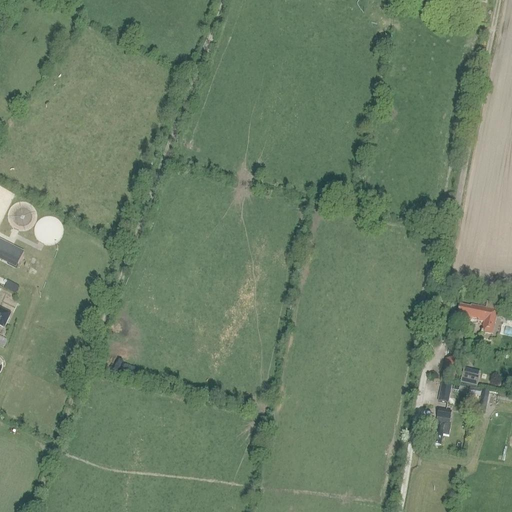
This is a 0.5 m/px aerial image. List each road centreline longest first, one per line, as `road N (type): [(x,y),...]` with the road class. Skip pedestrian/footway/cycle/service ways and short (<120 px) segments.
road 1 (track): [(21,511),(220,0)]
road 2 (track): [(498,0),(393,511)]
road 3 (track): [(0,179),(126,247)]
